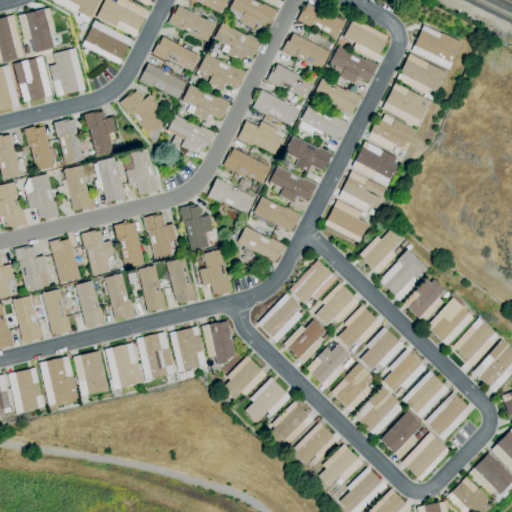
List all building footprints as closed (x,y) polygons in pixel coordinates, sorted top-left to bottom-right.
[(87,23),(77,17),(79,14),(75,12),(74,13),(50,0),(98,0),(89,18),(89,19),(87,23)] [(133,37),(95,17),(103,0),(109,0),(115,3),(116,0),(124,0),(146,11),(133,37)] [(227,0),(220,14),(196,2),(195,4),(187,0),(227,0)] [(251,29),(238,22),(239,21),(225,14),(228,8),(232,0),(251,0),(261,5),(262,4),(276,11),(269,25),(267,24),(265,27),(255,22),(251,29)] [(336,38),(310,26),(309,27),(296,21),(304,3),(343,22),(336,38)] [(205,41),(182,30),(182,31),(166,23),(171,13),(172,14),(177,6),(214,25),(205,41)] [(33,54),(29,39),(22,41),(16,16),(43,9),(53,49),(33,54)] [(1,63),(1,61),(0,61),(0,18),(12,15),(22,56),(15,58),(16,59),(1,63)] [(374,61),(351,49),(354,43),(342,37),(351,19),(386,37),(374,61)] [(117,64),(81,45),(93,21),(130,40),(117,64)] [(81,37),(78,28),(79,26),(85,23),(87,24),(81,37)] [(239,62),(225,55),(226,54),(220,51),(223,45),(212,39),(221,23),(245,36),(246,34),(260,42),(253,55),(251,54),(249,58),(243,55),(239,62)] [(448,69),(410,51),(422,25),(440,34),(441,33),(460,42),(451,63),(448,69)] [(319,70),(296,58),(296,59),(280,51),(285,41),(287,42),(291,33),(328,53),(319,70)] [(190,72),(165,59),(164,61),(151,54),(155,44),(157,45),(161,37),(198,57),(190,72)] [(352,84),(338,77),(339,76),(336,74),(333,68),(334,66),(328,63),(336,47),(363,60),(364,59),(376,65),(369,80),(367,79),(366,82),(355,77),(352,84)] [(55,97),(47,66),(54,64),(52,54),(74,48),(84,90),(55,97)] [(220,91),(206,84),(209,77),(196,70),(204,54),(225,65),(227,61),(232,64),(230,67),(231,68),(232,66),(244,72),(237,86),(235,85),(233,89),(223,84),(220,91)] [(433,101),(423,96),(424,95),(394,80),(408,54),(445,73),(435,92),(428,89),(426,92),(429,93),(428,95),(435,98),(433,101)] [(22,103),(18,85),(17,85),(12,64),(41,57),(50,96),(22,103)] [(177,99),(151,86),(150,87),(137,80),(146,63),(185,83),(177,99)] [(304,99),(279,87),(278,88),(265,81),(269,72),(271,73),(275,64),(312,83),(304,99)] [(0,108),(0,66),(7,65),(17,104),(0,108)] [(350,114),(312,95),(320,79),(343,90),(344,89),(360,96),(355,106),(354,106),(351,112),(350,114)] [(416,127),(380,109),(393,84),(423,99),(420,104),(426,107),(416,127)] [(203,121),(191,115),(194,108),(180,101),(188,85),(214,98),(214,96),(228,103),(221,117),(220,116),(219,118),(218,120),(207,114),(203,121)] [(147,135),(129,113),(128,115),(118,102),(131,92),(132,93),(135,90),(142,99),(147,95),(157,108),(152,112),(161,123),(147,135)] [(290,127),(266,114),(265,116),(250,108),(259,90),(298,111),(290,127)] [(336,140),(321,133),(320,135),(312,131),(311,134),(297,127),(299,122),(298,121),(307,104),(334,118),(334,117),(347,123),(340,137),(338,136),(336,140)] [(94,157),(87,129),(86,129),(82,115),(97,111),(97,113),(102,111),(104,119),(111,117),(115,132),(107,134),(112,152),(94,157)] [(406,151),(394,145),(391,151),(366,139),(369,133),(368,132),(372,125),(376,127),(379,120),(380,120),(383,114),(416,131),(406,151)] [(192,153),(179,147),(182,140),(180,138),(175,148),(169,145),(174,135),(165,131),(173,115),(199,128),(199,126),(213,133),(206,147),(204,146),(202,150),(195,147),(192,153)] [(63,165),(57,137),(55,138),(52,123),(68,119),(68,121),(72,119),(82,161),(63,165)] [(275,156),(251,144),(250,146),(235,138),(244,121),(256,127),(259,121),(275,129),(273,134),(283,140),(275,156)] [(34,172),(29,147),(27,148),(23,129),(33,127),(34,129),(42,127),(52,168),(34,172)] [(1,180),(0,175),(0,137),(9,135),(19,175),(1,180)] [(306,173),(293,166),(296,159),(283,153),(291,136),(316,149),(317,148),(330,154),(324,168),(322,168),(321,170),(320,171),(310,166),(306,173)] [(386,186),(350,167),(363,141),(395,158),(392,164),(397,166),(395,171),(394,171),(389,180),(386,186)] [(260,184),(235,171),(234,173),(221,166),(228,152),(229,152),(231,148),(269,168),(260,184)] [(138,195),(135,184),(127,186),(124,172),(133,169),(129,153),(146,149),(153,177),(154,176),(158,191),(142,195),(142,194),(138,195)] [(104,203),(101,190),(99,191),(98,188),(95,189),(93,181),(96,180),(92,164),(95,164),(95,162),(112,157),(118,183),(120,183),(124,199),(113,202),(113,200),(104,203)] [(79,211),(79,209),(71,211),(62,170),(80,166),(85,192),(87,191),(91,208),(79,211)] [(291,203),(277,196),(280,189),(267,182),(276,166),(301,179),(302,178),(315,185),(308,199),(306,198),(304,202),(294,196),(291,203)] [(366,212),(337,197),(350,171),(384,189),(375,209),(369,206),(366,212)] [(42,220),(42,218),(37,219),(35,208),(28,210),(24,194),(25,194),(23,188),(27,179),(28,179),(28,178),(46,174),(52,199),(53,198),(57,216),(42,220)] [(245,215),(220,202),(220,203),(205,197),(214,179),(235,189),(239,179),(244,181),(239,191),(253,198),(245,215)] [(10,228),(10,226),(5,228),(2,216),(0,216),(0,185),(13,182),(20,210),(21,210),(25,224),(10,228)] [(58,196),(56,188),(62,186),(64,195),(58,196)] [(289,232),(252,213),(260,197),(283,209),(284,207),(299,215),(294,225),(293,224),(290,231),(289,232)] [(358,243),(323,225),(335,200),(360,213),(357,219),(367,225),(358,243)] [(189,252),(182,223),(181,223),(177,208),(193,205),(193,207),(197,206),(200,217),(207,215),(211,231),(204,233),(208,247),(189,252)] [(154,260),(146,232),(145,232),(141,218),(157,214),(157,215),(161,214),(164,226),(171,224),(175,239),(168,241),(171,255),(154,260)] [(123,268),(117,241),(116,241),(112,226),(128,222),(128,224),(132,223),(142,264),(123,268)] [(272,263),(252,252),(250,256),(241,251),(243,247),(235,243),(243,226),(269,240),(270,238),(283,245),(276,259),(274,258),(272,263)] [(91,276),(84,249),(83,249),(79,234),(95,230),(95,232),(99,231),(102,243),(109,241),(112,255),(105,257),(109,272),(91,276)] [(377,274),(372,270),(366,264),(360,258),(357,255),(375,236),(378,240),(388,230),(400,241),(390,251),(395,256),(377,274)] [(58,284),(47,242),(59,239),(59,241),(68,239),(79,279),(58,284)] [(24,292),(17,263),(16,263),(12,250),(28,246),(28,248),(32,247),(35,258),(42,256),(46,272),(45,272),(49,286),(24,292)] [(401,250),(396,255),(393,252),(398,247),(401,250)] [(398,301),(377,281),(396,261),(395,260),(406,249),(426,269),(416,280),(417,282),(398,301)] [(216,296),(215,294),(211,295),(208,284),(201,286),(197,270),(204,268),(201,254),(218,250),(225,277),(227,276),(231,292),(216,296)] [(179,304),(179,302),(175,303),(164,263),(183,258),(190,285),(191,285),(195,300),(179,304)] [(302,304),(287,290),(315,260),(335,279),(315,301),(310,296),(302,304)] [(0,298),(0,261),(1,267),(9,265),(12,280),(11,280),(12,285),(7,287),(9,296),(0,298)] [(146,312),(136,270),(153,266),(159,292),(161,292),(165,308),(146,312)] [(128,284),(126,274),(134,272),(136,282),(128,284)] [(113,320),(103,278),(120,274),(126,300),(128,300),(132,315),(113,320)] [(422,323),(417,319),(411,314),(406,308),(401,304),(425,279),(429,283),(433,279),(444,290),(437,298),(442,302),(422,323)] [(84,328),(73,285),(90,281),(97,308),(99,307),(103,323),(84,328)] [(325,326),(313,315),(323,305),(320,302),(337,283),(357,302),(337,323),(332,318),(325,326)] [(54,335),(54,334),(50,335),(40,294),(57,289),(64,317),(66,316),(70,331),(54,335)] [(274,343),(255,324),(284,293),(299,308),(296,312),(298,314),(301,310),(304,313),(300,317),(274,343)] [(21,343),(11,300),(29,296),(35,324),(37,323),(40,338),(21,343)] [(445,346),(425,326),(452,298),(473,318),(445,346)] [(0,303),(7,332),(8,332),(11,346),(0,348),(0,303)] [(347,348),(336,337),(346,327),(342,324),(360,306),(379,324),(362,343),(357,338),(347,348)] [(472,366),(451,347),(478,318),(497,336),(492,342),(494,343),(472,366)] [(301,364),(291,354),(281,344),(299,326),(303,329),(312,320),(324,332),(314,341),(319,346),(301,364)] [(209,366),(207,358),(200,326),(216,323),(226,321),(234,356),(224,358),(225,363),(216,365),(214,357),(211,357),(213,366),(209,366)] [(176,372),(168,333),(195,327),(204,365),(176,372)] [(369,370),(358,360),(368,349),(364,346),(382,327),(402,347),(381,368),(376,363),(369,370)] [(144,380),(134,339),(163,332),(172,373),(144,380)] [(511,372),(493,393),(471,372),(500,341),(511,351),(511,372)] [(112,389),(112,386),(109,387),(108,380),(110,379),(103,350),(131,343),(136,365),(138,371),(137,371),(140,383),(112,389)] [(325,388),(305,369),(324,348),(329,352),(337,344),(348,355),(338,366),(340,368),(347,360),(350,363),(343,371),(342,370),(325,388)] [(392,392),(381,381),(390,372),(386,368),(405,349),(424,368),(404,390),(399,385),(392,392)] [(80,396),(71,357),(97,351),(106,391),(87,395),(80,396)] [(49,414),(37,363),(67,356),(76,399),(54,404),(56,412),(49,414)] [(232,399),(220,388),(228,380),(224,377),(245,356),(264,375),(244,396),(239,391),(232,399)] [(350,412),(345,408),(333,397),(334,397),(329,393),(341,380),(341,379),(356,363),(373,379),(365,387),(370,391),(350,412)] [(15,413),(6,374),(34,368),(43,407),(15,413)] [(419,419),(399,400),(428,371),(447,390),(419,419)] [(0,414),(0,375),(3,375),(10,412),(0,414)] [(255,423),(243,411),(251,402),(248,399),(269,378),(289,398),(267,419),(264,416),(268,413),(266,412),(255,423)] [(374,437),(363,428),(352,416),(380,386),(396,402),(395,404),(400,408),(374,437)] [(511,423),(510,424),(500,396),(511,391),(511,423)] [(442,441),(422,422),(451,392),(470,411),(442,441)] [(283,450),(267,434),(273,428),(270,425),(292,402),(311,421),(283,450)] [(397,459),(385,448),(378,440),(405,411),(420,425),(410,435),(415,440),(397,459)] [(314,466),(310,462),(315,457),(314,456),(304,465),(290,451),(317,423),(337,442),(314,466)] [(511,464),(508,468),(489,450),(511,427),(511,428),(511,464)] [(419,482),(399,463),(427,433),(447,451),(419,482)] [(328,487),(317,476),(325,469),(321,465),(342,444),(361,464),(340,486),(336,481),(339,478),(338,477),(328,487)] [(511,486),(496,502),(465,473),(485,452),(511,478),(511,486)] [(360,511),(348,511),(338,502),(349,491),(345,488),(365,468),(385,487),(360,511)] [(484,511),(459,511),(444,498),(464,477),(492,504),(484,511)] [(366,511),(389,489),(409,509),(406,511),(366,511)] [(416,511),(415,507),(444,502),(445,511),(416,511)]
